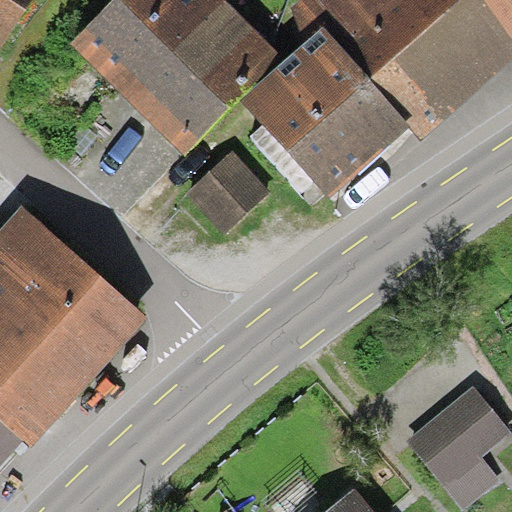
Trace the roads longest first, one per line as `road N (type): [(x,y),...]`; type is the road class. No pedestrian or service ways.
road 1 (secondary): [(511,163),(284,323),(237,369)]
road 2 (residential): [(237,369),(0,149)]
road 3 (secondary): [(237,369),(92,511)]
